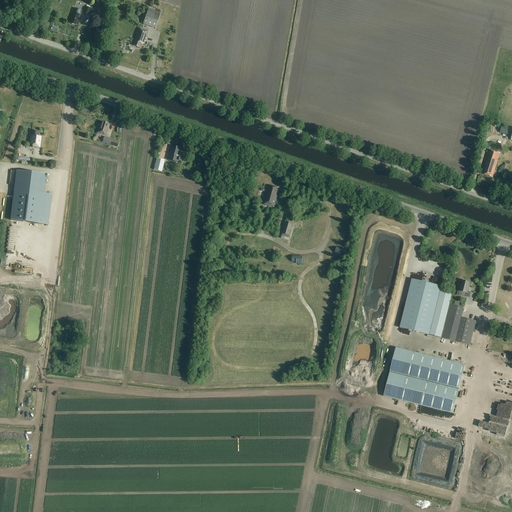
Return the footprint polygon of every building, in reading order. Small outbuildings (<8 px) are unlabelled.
[(78,21),(82,11),(74,9),(69,23),(76,25),(77,21),(78,21)] [(155,29),(161,13),(148,9),(143,24),(155,29)] [(146,39),(149,32),(138,28),(132,45),(139,48),(141,43),(145,45),(146,42),(144,41),(145,39),(146,39)] [(0,147),(2,148),(11,117),(5,115),(0,134),(0,147)] [(105,134),(108,127),(107,126),(108,124),(102,121),(100,128),(99,128),(97,132),(105,134)] [(89,135),(96,136),(98,125),(90,124),(89,135)] [(511,136),(511,133),(511,129),(502,127),(500,133),(511,136)] [(31,136),(30,136),(29,144),(33,145),(32,148),(40,148),(41,137),(38,136),(38,131),(31,131),(31,136)] [(181,161),(183,153),(178,152),(179,148),(172,146),(168,160),(176,162),(177,160),(181,161)] [(492,177),(495,169),(500,153),(489,150),(481,174),(492,177)] [(156,159),(154,170),(162,172),(165,161),(156,159)] [(17,169),(13,219),(50,223),(53,193),(45,192),(47,172),(17,169)] [(278,198),(280,191),(277,190),(277,188),(269,185),(267,191),(266,190),(262,204),(275,208),(277,200),(275,200),(276,197),(278,198)] [(290,236),(294,224),(285,222),(281,234),(290,236)] [(335,253),(346,256),(348,250),(337,247),(335,253)] [(400,328),(441,338),(470,345),(476,321),(462,318),(464,308),(449,304),(451,294),(440,292),(441,287),(412,279),(400,328)] [(470,298),(471,292),(468,291),(470,283),(462,281),(459,291),(465,293),(464,297),(470,298)] [(385,397),(453,414),(465,365),(397,349),(385,397)]
